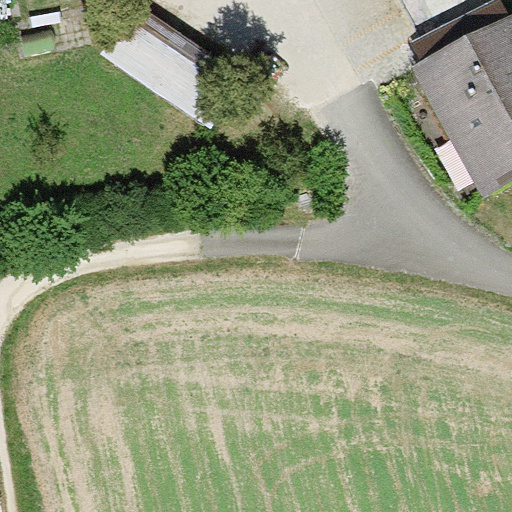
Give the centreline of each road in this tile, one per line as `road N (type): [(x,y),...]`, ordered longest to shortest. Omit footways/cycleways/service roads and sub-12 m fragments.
road 1 (track): [(0,300),(37,271),(207,235),(427,246)]
road 2 (track): [(248,0),(319,49),(427,246)]
